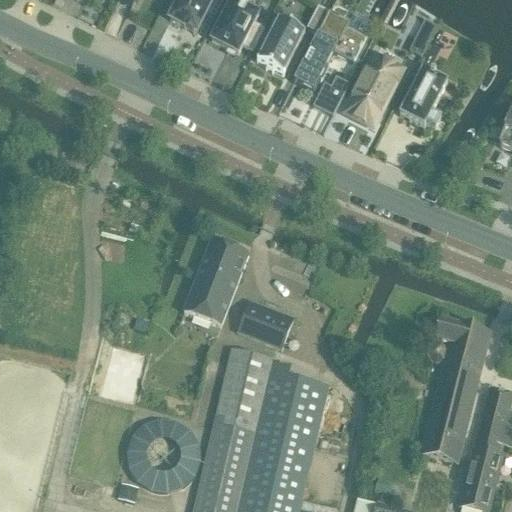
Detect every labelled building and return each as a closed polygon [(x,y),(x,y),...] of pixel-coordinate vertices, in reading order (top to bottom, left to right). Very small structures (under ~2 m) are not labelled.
[(180,0),(169,24),(183,32),(193,38),(193,37),(195,38),(214,0),(180,0)] [(231,6),(210,46),(237,59),(242,50),(253,55),(264,33),(254,28),(258,20),(253,17),(254,13),(253,9),(250,5),(247,4),(243,4),(239,5),(236,8),(235,8),(231,6)] [(317,10),(306,32),(318,38),(318,39),(329,17),(329,16),(317,10)] [(318,38),(293,87),(313,97),(333,57),(350,66),(363,41),(369,29),(352,20),(348,27),(338,22),(339,21),(334,18),(333,20),(329,17),(318,39),(318,38)] [(304,39),(277,25),(257,65),(256,66),(266,72),(265,74),(272,77),(273,75),(283,80),(284,79),(304,39)] [(414,44),(408,55),(419,60),(424,50),(414,44)] [(347,116),(373,130),(394,91),(391,89),(399,75),(372,62),(352,101),(355,102),(347,116)] [(421,74),(398,119),(423,132),(425,129),(434,134),(440,122),(431,117),(447,87),(434,80),(434,79),(430,77),(430,78),(421,74)] [(323,88),(312,111),(328,119),(332,121),(349,88),(345,86),(335,81),(330,92),(323,88)] [(511,114),(498,150),(511,155),(511,114)] [(71,172),(69,179),(77,181),(79,174),(71,172)] [(183,317),(220,331),(248,259),(211,245),(183,317)] [(237,337),(281,355),(293,324),(249,307),(237,337)] [(141,325),(137,335),(143,338),(147,327),(141,325)] [(448,349),(420,459),(457,469),(489,338),(441,326),(436,346),(448,349)] [(426,351),(424,358),(428,364),(435,366),(442,362),(443,355),(440,349),(433,347),(426,351)] [(111,349),(100,399),(132,405),(142,355),(111,349)] [(290,371),(231,356),(194,511),(299,511),(329,390),(288,380),(290,371)] [(489,393),(474,453),(497,459),(499,449),(511,452),(511,430),(504,429),(511,398),(489,393)] [(460,511),(459,511),(511,511),(511,482),(498,479),(502,460),(501,460),(497,459),(474,453),(464,495),(460,510),(460,511)] [(120,491),(118,502),(133,506),(135,495),(120,491)]
